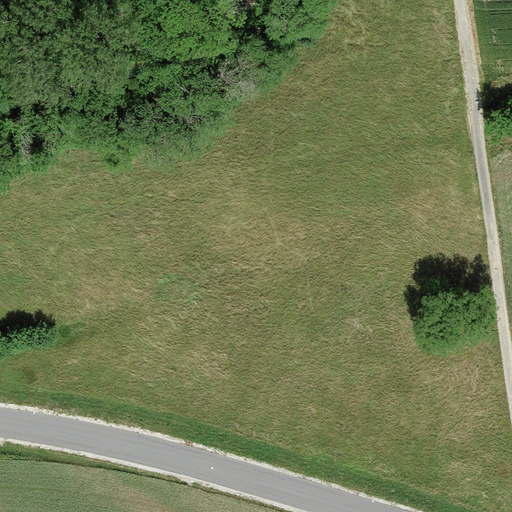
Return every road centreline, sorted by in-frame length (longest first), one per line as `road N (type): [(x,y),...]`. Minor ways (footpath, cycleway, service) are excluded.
road 1 (track): [(511,411),(453,0)]
road 2 (tertiary): [(0,424),(150,450),(370,511)]
